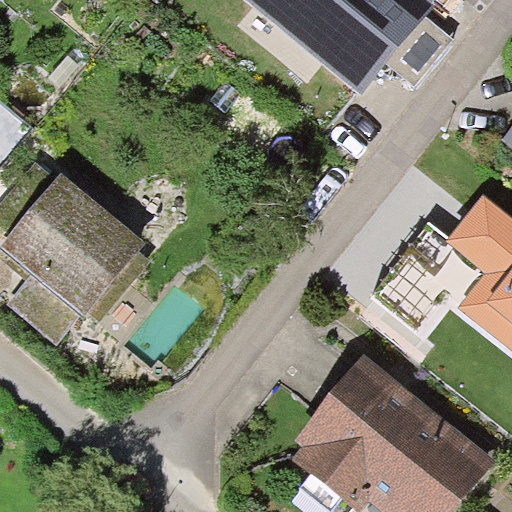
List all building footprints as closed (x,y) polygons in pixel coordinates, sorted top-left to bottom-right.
[(437,5),(430,0),(247,0),(362,94),(389,62),(428,15),(437,5)] [(455,38),(428,15),(389,62),(416,85),(455,38)] [(511,126),(502,139),(511,147),(511,126)] [(146,242),(62,172),(0,245),(0,248),(32,276),(80,315),(83,318),(87,313),(98,323),(150,261),(139,251),(146,242)] [(511,218),(483,195),(446,242),(485,273),(457,307),(511,350),(511,218)] [(80,315),(32,276),(8,305),(56,345),(80,315)] [(453,511),(496,459),(364,354),(296,439),(303,445),(292,458),(312,474),(341,498),(359,511),(364,511),(372,502),(385,511),(453,511)] [(330,511),(341,498),(312,474),(301,488),(330,511)]
